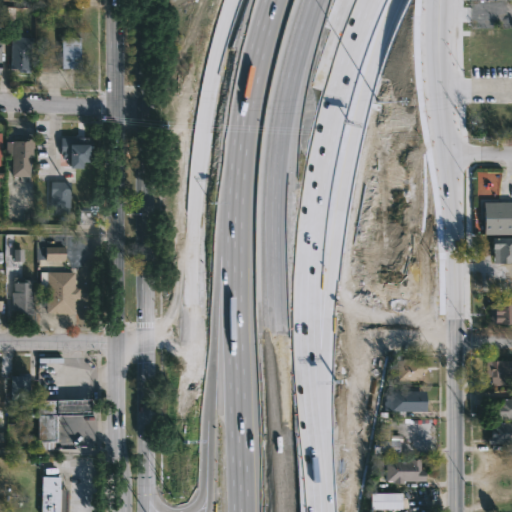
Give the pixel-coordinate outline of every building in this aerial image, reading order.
[(33,37),(29,73),(17,72),(17,68),(9,68),(11,39),(20,39),(20,36),(33,37)] [(64,68),(61,68),(61,36),(81,37),(80,68),(64,68)] [(90,137),(90,140),(93,140),(92,161),(82,161),(82,168),(69,168),(69,154),(63,154),(63,151),(60,151),(61,137),(90,137)] [(34,138),(33,157),(30,157),(30,176),(11,176),(12,155),(5,155),(6,141),(22,140),(22,138),(34,138)] [(69,207),(69,214),(51,214),(51,207),(50,207),(51,181),(70,181),(69,207)] [(511,234),(483,234),(483,201),(511,201),(511,234)] [(511,237),(511,262),(495,263),(494,237),(511,237)] [(44,247),(45,262),(64,261),(63,247),(44,247)] [(22,249),(12,250),(13,261),(22,261),(22,249)] [(75,272),(75,288),(79,288),(79,299),(74,299),(74,314),(46,313),(46,290),(39,290),(40,272),(75,272)] [(24,276),(24,279),(32,279),(32,316),(12,316),(11,291),(13,291),(13,277),(24,276)] [(511,323),(491,323),(491,303),(511,303),(511,323)] [(412,359),(412,360),(425,360),(425,372),(422,372),(422,380),(396,380),(396,360),(412,359)] [(511,377),(506,376),(506,385),(498,385),(498,376),(485,376),(485,361),(511,361),(511,377)] [(28,402),(10,402),(10,376),(18,376),(18,373),(29,373),(28,402)] [(425,391),(424,412),(400,411),(400,416),(391,416),(391,411),(383,410),(385,395),(389,395),(389,390),(425,391)] [(511,419),(492,419),(492,404),(498,404),(498,399),(510,399),(510,396),(511,396),(511,419)] [(53,440),(35,440),(35,400),(72,400),(90,400),(90,415),(72,416),(53,416),(53,440)] [(511,420),(511,444),(487,444),(487,437),(490,437),(491,430),(486,429),(486,422),(509,423),(510,420),(511,420)] [(388,425),(378,425),(378,440),(387,440),(388,425)] [(398,453),(398,442),(373,441),(373,452),(398,453)] [(419,459),(419,470),(424,470),(424,481),(402,481),(402,483),(385,481),(385,461),(408,461),(408,459),(419,459)] [(67,490),(66,511),(39,511),(40,477),(58,477),(57,490),(67,490)] [(401,509),(369,509),(369,493),(401,493),(401,509)]
